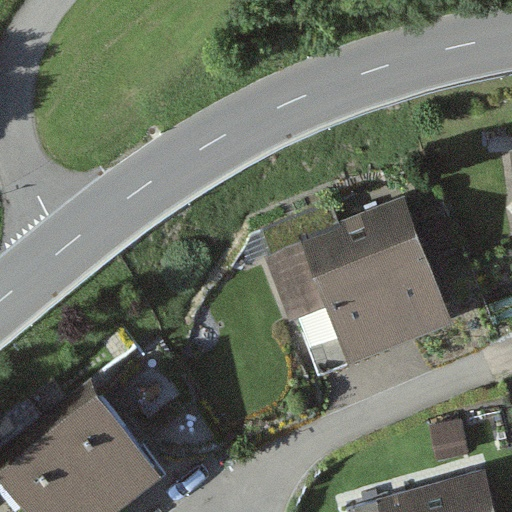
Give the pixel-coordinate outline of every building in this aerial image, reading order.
[(304,236),(270,249),(318,368),(457,312),(419,218),(314,260),(304,236)] [(97,373),(49,411),(120,500),(168,462),(97,373)] [(105,511),(120,500),(49,411),(0,449),(0,451),(46,511),(105,511)] [(464,415),(433,421),(439,455),(470,449),(464,415)] [(498,511),(487,465),(352,500),(354,511),(498,511)]
